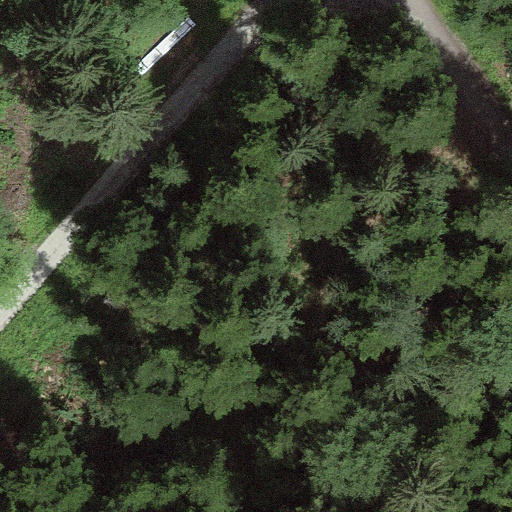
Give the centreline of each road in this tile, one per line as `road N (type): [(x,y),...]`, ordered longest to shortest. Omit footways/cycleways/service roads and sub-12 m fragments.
road 1 (track): [(295,0),(0,319)]
road 2 (track): [(511,188),(396,0)]
